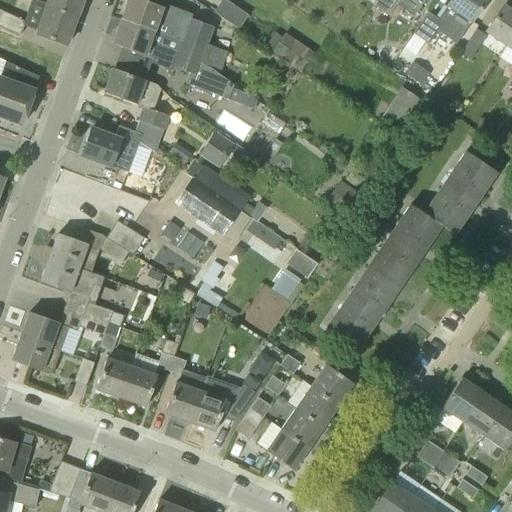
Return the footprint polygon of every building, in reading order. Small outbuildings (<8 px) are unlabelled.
[(76,17),(46,5),(32,0),(24,23),(0,11),(0,27),(19,36),(23,26),(37,31),(36,35),(66,45),(76,17)] [(76,17),(82,0),(48,0),(46,5),(76,17)] [(211,25),(142,0),(128,0),(121,19),(154,32),(153,32),(182,42),(183,40),(203,47),(198,61),(211,67),(220,73),(227,53),(204,44),(211,25)] [(257,23),(224,0),(221,0),(213,12),(248,37),(257,23)] [(374,0),(371,4),(388,16),(398,0),(407,0),(419,8),(424,0),(374,0)] [(460,37),(485,0),(450,0),(437,20),(427,13),(412,34),(427,45),(441,24),(449,29),(460,37)] [(507,46),(511,38),(511,13),(503,7),(485,32),(507,46)] [(233,86),(219,75),(220,73),(211,67),(198,61),(203,47),(183,40),(182,42),(153,32),(154,32),(121,19),(112,44),(191,73),(187,85),(253,111),(257,101),(233,86)] [(459,54),(469,60),(485,36),(475,30),(459,54)] [(285,33),(272,52),(300,71),(313,52),(285,33)] [(499,58),(511,67),(511,38),(507,46),(499,58)] [(390,65),(401,50),(401,48),(379,46),(378,65),(390,65)] [(0,116),(21,125),(34,91),(33,91),(38,77),(5,62),(0,75),(0,116)] [(429,74),(412,62),(404,73),(421,85),(429,74)] [(161,130),(167,116),(149,109),(158,87),(156,85),(112,69),(103,93),(143,108),(134,133),(141,136),(139,143),(149,150),(154,153),(162,131),(161,130)] [(421,101),(401,87),(381,117),(400,130),(421,101)] [(492,129),(493,120),(482,119),(480,127),(492,129)] [(127,173),(139,143),(141,136),(134,133),(118,127),(114,138),(91,129),(81,156),(110,167),(127,173)] [(511,141),(511,135),(502,129),(494,142),(506,150),(511,141)] [(249,155),(231,143),(214,132),(198,156),(218,169),(227,156),(242,166),(249,155)] [(423,214),(441,226),(454,235),(496,173),(465,152),(423,214)] [(248,198),(202,167),(193,160),(184,174),(193,180),(240,211),(248,198)] [(224,235),(240,211),(193,180),(177,203),(224,235)] [(362,196),(340,181),(324,203),(346,218),(362,196)] [(248,216),(250,218),(257,223),(267,208),(258,202),(253,209),(248,216)] [(409,205),(368,267),(399,288),(441,226),(423,214),(409,205)] [(133,256),(144,239),(116,221),(105,238),(128,253),(133,256)] [(90,273),(98,250),(56,235),(48,258),(90,273)] [(121,263),(128,253),(105,238),(99,249),(121,263)] [(316,265),(296,250),(286,264),(306,279),(316,265)] [(88,299),(87,303),(94,306),(103,278),(90,273),(48,258),(40,281),(70,292),(88,299)] [(216,308),(219,303),(222,299),(209,291),(211,288),(212,289),(218,279),(216,278),(223,268),(214,261),(200,281),(204,283),(196,295),(216,308)] [(368,267),(326,328),(357,349),(399,288),(368,267)] [(156,290),(162,274),(150,269),(143,284),(156,290)] [(300,280),(285,270),(270,290),(285,300),(300,280)] [(82,315),(107,324),(119,328),(124,316),(112,312),(94,306),(87,303),(82,315)] [(209,307),(197,303),(193,315),(205,319),(209,307)] [(60,351),(68,328),(58,324),(28,314),(20,337),(60,351)] [(103,336),(107,324),(82,315),(78,327),(103,336)] [(119,328),(107,324),(103,336),(101,343),(99,347),(110,351),(111,352),(113,347),(116,337),(119,328)] [(52,374),(60,351),(20,337),(11,360),(52,374)] [(135,354),(113,347),(111,352),(110,351),(107,359),(106,358),(95,390),(120,399),(135,354)] [(154,375),(157,368),(168,372),(173,357),(161,353),(158,361),(135,353),(135,354),(120,399),(145,407),(156,376),(154,375)] [(262,380),(273,362),(260,353),(248,372),(262,380)] [(291,374),(299,363),(286,354),(279,365),(291,374)] [(182,370),(185,362),(173,357),(168,372),(180,376),(182,370)] [(85,386),(94,363),(81,359),(73,382),(85,386)] [(353,385),(325,365),(309,387),(338,407),(353,385)] [(277,396),(285,386),(272,377),(264,387),(277,396)] [(233,422),(254,392),(243,385),(239,390),(205,378),(200,392),(189,423),(214,432),(219,417),(232,421),(233,422)] [(462,423),(482,393),(461,379),(441,408),(462,423)] [(189,423),(200,392),(177,384),(175,383),(164,414),(189,423)] [(338,407),(309,387),(294,408),(323,428),(338,407)] [(483,437),(503,407),(482,393),(462,423),(483,437)] [(262,418),(270,407),(257,398),(249,409),(262,418)] [(504,451),(511,440),(511,413),(503,407),(483,437),(504,451)] [(308,449),(323,428),(294,408),(280,430),(308,449)] [(247,440),(262,418),(249,409),(234,431),(247,440)] [(412,439),(420,444),(427,434),(419,429),(412,439)] [(293,471),(308,449),(280,430),(265,451),(293,471)] [(11,455),(15,443),(0,439),(0,469),(5,472),(3,480),(20,485),(27,459),(11,455)] [(443,452),(427,441),(422,449),(437,460),(443,452)] [(432,468),(437,460),(422,449),(416,457),(432,468)] [(459,463),(443,452),(437,460),(453,471),(459,463)] [(453,471),(437,460),(432,468),(448,479),(453,471)] [(69,499),(80,469),(60,462),(51,485),(48,492),(48,493),(69,499)] [(487,478),(471,467),(465,475),(481,486),(487,478)] [(98,511),(103,511),(115,483),(90,473),(78,504),(98,511)] [(20,485),(3,480),(0,479),(0,511),(4,511),(7,501),(35,507),(39,490),(20,485)] [(48,492),(51,485),(40,480),(37,488),(48,492)] [(478,491),(462,480),(456,488),(472,499),(478,491)] [(370,511),(401,511),(412,497),(390,482),(370,511)] [(131,511),(139,493),(115,483),(103,511),(131,511)] [(431,511),(433,511),(412,497),(401,511),(431,511)] [(181,511),(183,510),(158,500),(153,511),(181,511)] [(511,511),(511,502),(510,502),(502,511),(511,511)]
